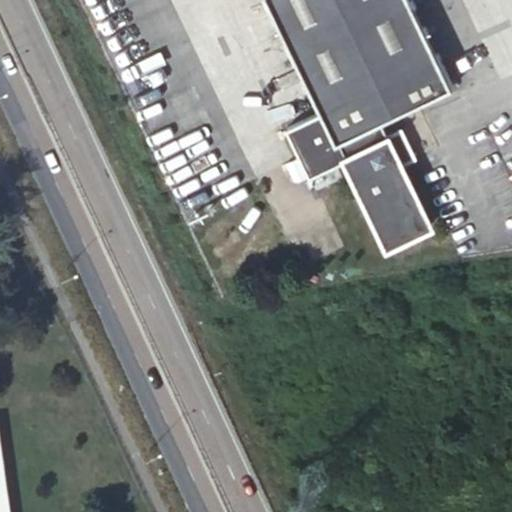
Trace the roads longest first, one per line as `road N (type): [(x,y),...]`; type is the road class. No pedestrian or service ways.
road 1 (primary): [(251,511),(15,0)]
road 2 (primary): [(0,65),(207,511)]
